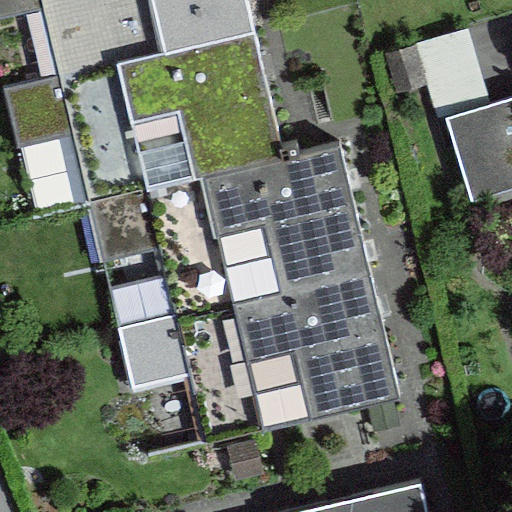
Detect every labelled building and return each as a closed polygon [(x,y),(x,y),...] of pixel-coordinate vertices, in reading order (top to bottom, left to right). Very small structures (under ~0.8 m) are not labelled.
[(108,0),(103,1),(102,0),(0,0),(0,89),(2,97),(122,69),(170,58),(156,0),(108,0)] [(156,0),(170,58),(255,38),(246,0),(102,0),(103,1),(108,0),(156,0)] [(437,118),(491,103),(472,34),(418,49),(437,118)] [(281,165),(255,38),(170,58),(122,69),(135,124),(187,113),(202,182),(281,165)] [(122,69),(2,97),(14,156),(73,142),(88,208),(202,182),(187,113),(135,124),(122,69)] [(511,113),(453,130),(475,205),(511,194),(511,113)] [(281,165),(202,182),(235,311),(371,279),(343,151),(281,165)] [(202,182),(88,208),(116,338),(235,311),(202,182)] [(371,279),(235,311),(265,434),(400,403),(371,279)] [(235,311),(116,338),(146,462),(265,434),(235,311)] [(431,511),(424,483),(306,511),(431,511)]
